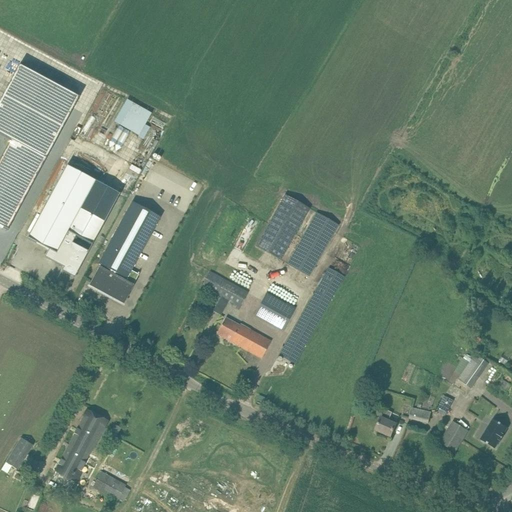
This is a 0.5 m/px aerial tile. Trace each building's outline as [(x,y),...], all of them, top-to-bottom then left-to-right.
[(19,65),(15,72),(2,96),(0,99),(0,134),(10,140),(0,158),(0,225),(3,227),(8,230),(8,229),(79,97),(19,65)] [(123,99),(111,123),(143,139),(149,127),(144,124),(150,112),(123,99)] [(120,149),(128,131),(116,126),(108,144),(120,149)] [(129,164),(124,173),(135,179),(140,171),(129,164)] [(119,195),(66,166),(27,238),(49,250),(45,258),(76,274),(88,252),(72,243),(76,237),(92,245),(119,195)] [(284,194),(256,247),(281,260),(310,209),(284,194)] [(160,217),(133,202),(99,264),(101,266),(92,283),(108,292),(109,291),(112,293),(112,294),(125,301),(139,275),(131,271),(160,217)] [(308,276),(338,224),(316,212),(287,264),(308,276)] [(279,356),(295,365),(328,305),(344,276),(328,268),(313,297),(279,356)] [(248,293),(210,271),(201,287),(221,297),(213,311),(220,315),(228,301),(233,304),(231,306),(238,310),(248,293)] [(278,329),(279,328),(282,330),(282,331),(283,331),(296,309),(266,293),(254,315),(278,329)] [(226,317),(222,325),(217,334),(261,359),(271,341),(241,324),(240,325),(226,317)] [(455,371),(460,375),(457,379),(471,389),(489,364),(475,354),(472,359),(467,355),(455,371)] [(439,412),(445,415),(451,403),(445,400),(439,412)] [(431,412),(412,407),(409,418),(428,423),(431,412)] [(385,409),(380,421),(376,430),(391,437),(396,424),(389,421),(393,413),(385,409)] [(107,422),(87,411),(57,471),(74,480),(78,471),(81,473),(97,440),(98,441),(107,422)] [(493,419),(480,440),(495,449),(500,441),(501,441),(504,436),(503,435),(507,428),(493,419)] [(440,443),(455,452),(468,431),(453,422),(440,443)] [(116,437),(120,428),(114,425),(110,434),(116,437)] [(21,437),(5,462),(18,470),(33,445),(21,437)] [(92,488),(101,493),(117,502),(126,485),(102,471),(92,488)]
